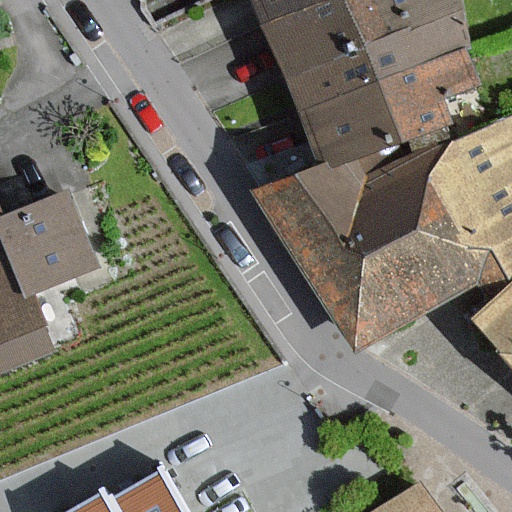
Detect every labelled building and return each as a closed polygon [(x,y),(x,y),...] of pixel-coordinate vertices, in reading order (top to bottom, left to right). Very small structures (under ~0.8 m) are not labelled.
[(238,0),(245,16),(254,35),(333,0),(238,0)] [(333,0),(254,35),(257,42),(265,60),(276,86),(399,33),(401,37),(449,16),(447,0),(333,0)] [(276,86),(292,122),(463,48),(449,16),(401,37),(399,33),(276,86)] [(478,81),(463,48),(292,122),(304,151),(316,176),(439,122),(430,102),(478,81)] [(450,148),(439,122),(316,176),(242,193),(353,350),(476,280),(489,293),(496,306),(465,330),(511,396),(511,121),(509,117),(450,148)] [(89,271),(62,195),(0,216),(0,378),(55,359),(32,292),(89,271)] [(190,511),(166,467),(111,497),(119,511),(190,511)] [(442,511),(421,479),(367,511),(442,511)] [(61,511),(119,511),(111,497),(106,487),(61,511)]
